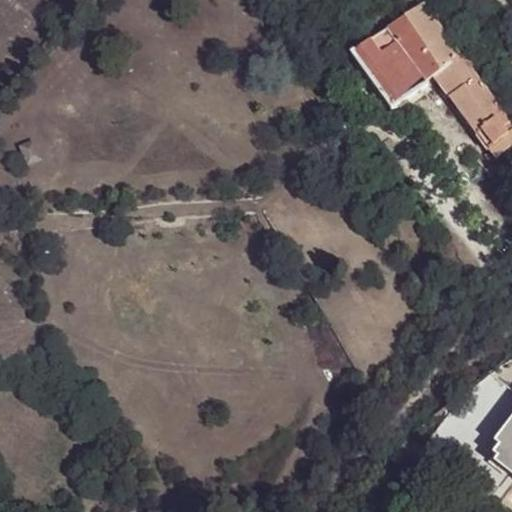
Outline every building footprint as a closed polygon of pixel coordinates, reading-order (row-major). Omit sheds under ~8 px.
[(434,77),(458,58),(443,38),(421,9),(387,32),(419,73),(426,82),(434,77)] [(428,86),(426,82),(419,73),(387,32),(350,56),(391,112),(423,90),(428,86)] [(482,90),(458,58),(434,77),(457,109),(482,90)] [(501,115),(482,90),(457,109),(475,134),(495,120),(501,115)] [(508,125),(501,115),(495,120),(502,130),(508,125)] [(502,130),(495,120),(475,134),(487,151),(507,137),(507,136),(502,130)] [(511,131),(511,130),(508,125),(502,130),(507,136),(511,131)] [(507,137),(487,151),(495,161),(511,147),(511,131),(507,136),(507,137)] [(465,395),(418,457),(489,511),(493,511),(511,486),(511,471),(493,457),(511,432),(511,360),(502,367),(465,395)] [(511,432),(493,457),(511,471),(511,432)]
